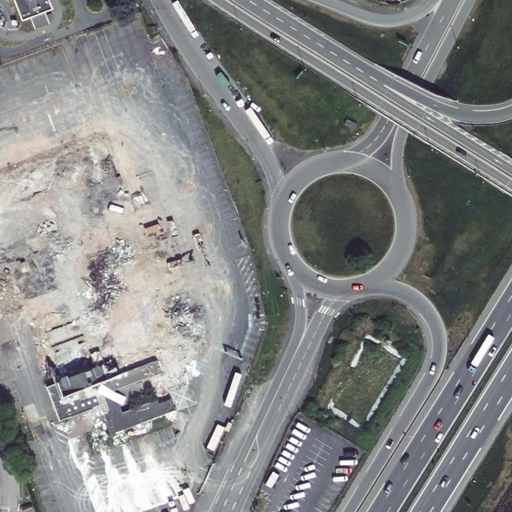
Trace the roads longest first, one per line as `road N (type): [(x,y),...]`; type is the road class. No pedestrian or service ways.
road 1 (motorway): [(218,0),(511,185)]
road 2 (motorway): [(367,284),(417,300),(433,319),(439,347),(429,381),(348,511)]
road 3 (secondary): [(290,262),(301,301),(297,339),(214,511)]
road 4 (secondary): [(236,511),(317,328),(353,288)]
road 5 (motorway): [(511,304),(380,511)]
road 6 (tertiary): [(154,0),(263,150),(282,206)]
road 7 (primary): [(451,0),(377,137),(330,163)]
road 8 (primary): [(396,191),(404,128),(469,0)]
road 9 (motorway): [(511,171),(354,67)]
road 10 (motorway): [(511,113),(463,116),(354,67)]
road 11 (motorway): [(427,511),(511,377)]
road 12 (motorway): [(354,67),(247,0)]
